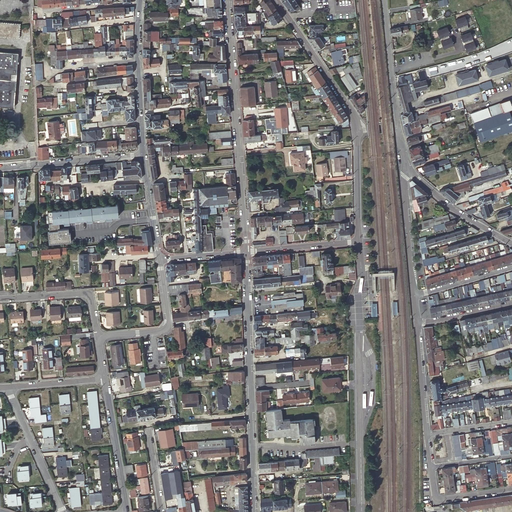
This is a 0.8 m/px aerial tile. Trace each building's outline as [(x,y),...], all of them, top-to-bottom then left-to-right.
[(260,2),(266,12),(274,12),(276,10),(273,6),(271,3),(269,0),(268,0),(265,3),(263,0),(260,2)] [(300,8),(295,0),(292,0),(288,2),(284,3),(288,9),(289,11),(294,8),(296,10),(300,8)] [(422,19),(420,8),(420,7),(422,6),(421,4),(420,5),(420,4),(409,6),(412,21),(422,19)] [(222,16),(221,7),(207,7),(205,7),(203,7),(203,12),(207,12),(207,16),(214,16),(222,16)] [(178,15),(178,8),(176,8),(167,8),(167,11),(150,11),(150,19),(167,19),(167,16),(170,15),(173,15),(178,15)] [(277,15),(279,14),(276,10),(274,12),(265,18),(266,20),(268,18),(270,20),(273,18),(277,15)] [(268,21),(269,24),(272,24),(282,18),(279,14),(277,15),(273,18),(270,20),(268,21)] [(87,22),(86,16),(86,15),(79,16),(78,16),(79,23),(82,23),(87,22)] [(78,16),(73,16),(69,17),(65,17),(66,25),(68,25),(71,24),(79,23),(78,16)] [(458,28),(468,25),(465,16),(455,20),(458,28)] [(254,23),(254,20),(246,20),(245,17),(234,18),(235,26),(243,26),(246,25),(254,25),(255,25),(254,23)] [(61,26),(61,18),(52,18),(53,26),(53,31),(56,31),(55,26),(60,26),(60,27),(61,27),(61,26)] [(223,28),(222,20),(204,20),(205,29),(212,28),(223,28)] [(0,21),(0,36),(20,38),(20,23),(0,21)] [(423,24),(422,22),(401,27),(390,29),(391,34),(391,35),(401,33),(421,29),(420,25),(423,24)] [(323,30),(323,24),(308,25),(309,36),(315,35),(315,31),(323,31),(323,30)] [(259,25),(255,25),(254,25),(254,33),(254,34),(254,35),(257,35),(258,38),(259,38),(259,33),(263,33),(262,30),(262,26),(260,25),(259,25)] [(105,45),(109,44),(109,41),(108,41),(108,42),(105,43),(105,40),(106,40),(105,26),(101,26),(101,32),(101,33),(101,38),(102,45),(105,45)] [(437,30),(439,39),(450,37),(448,27),(437,30)] [(223,36),(223,28),(212,28),(213,31),(209,32),(209,36),(210,36),(215,36),(223,36)] [(160,30),(150,30),(143,30),(143,39),(150,39),(158,40),(158,36),(161,36),(161,30),(160,30)] [(461,35),(467,53),(477,49),(470,32),(461,35)] [(102,45),(101,38),(101,33),(94,33),(94,39),(95,46),(102,45)] [(126,46),(133,46),(133,38),(129,38),(128,38),(128,36),(127,35),(123,35),(123,39),(126,38),(126,46)] [(326,40),(324,36),(307,38),(311,44),(316,50),(324,45),(322,41),(326,40)] [(216,44),(216,37),(209,37),(209,41),(207,41),(206,41),(206,45),(207,45),(209,45),(214,45),(216,45),(216,44)] [(444,50),(454,46),(451,38),(441,42),(444,50)] [(284,41),(276,41),(276,47),(279,56),(283,56),(283,47),(292,47),(301,47),(297,40),(291,40),(284,41)] [(93,48),(92,48),(84,49),(83,44),(71,45),(72,50),(77,49),(82,49),(82,56),(85,56),(93,55),(93,48)] [(115,54),(114,44),(109,44),(105,45),(105,54),(109,54),(115,54)] [(225,61),(224,44),(216,44),(216,45),(214,45),(213,55),(208,55),(208,60),(225,61)] [(105,54),(105,45),(102,45),(95,46),(95,48),(93,48),(93,55),(99,55),(105,54)] [(193,54),(199,54),(199,53),(200,46),(192,46),(192,51),(189,51),(189,53),(192,54),(193,54)] [(67,58),(67,50),(57,51),(56,47),(55,47),(55,49),(51,49),(51,63),(55,63),(55,64),(57,64),(57,63),(56,63),(55,59),(57,59),(61,58),(67,58)] [(341,50),(340,47),(330,48),(329,49),(329,53),(331,52),(334,65),(344,62),(342,55),(347,53),(346,49),(341,50)] [(72,57),(78,57),(77,49),(72,50),(71,50),(67,50),(67,58),(72,57)] [(0,106),(14,107),(18,52),(0,50),(0,106)] [(265,51),(259,51),(259,53),(263,53),(263,56),(264,57),(264,61),(268,60),(272,60),(272,57),(277,57),(276,54),(275,50),(265,51)] [(258,53),(252,54),(252,62),(257,62),(264,62),(264,61),(264,57),(260,58),(261,61),(258,61),(258,53)] [(246,54),(243,54),(237,54),(237,63),(245,63),(252,62),(252,54),(246,54)] [(360,59),(360,55),(348,58),(349,64),(351,63),(360,61),(360,59)] [(143,67),(144,67),(149,67),(150,66),(149,59),(151,59),(151,56),(149,57),(149,56),(142,56),(142,58),(142,62),(143,67)] [(485,65),(489,77),(509,70),(505,58),(485,65)] [(279,66),(278,61),(278,60),(272,60),(268,60),(268,61),(270,61),(273,73),(274,72),(281,71),(280,68),(279,66)] [(361,67),(360,61),(351,63),(355,79),(361,77),(359,67),(361,67)] [(227,81),(225,63),(214,63),(213,64),(199,64),(190,64),(190,72),(205,72),(217,72),(218,82),(227,81)] [(42,64),(34,64),(34,65),(35,69),(35,76),(35,80),(43,79),(42,64)] [(117,73),(117,66),(116,66),(116,65),(115,64),(113,65),(113,66),(105,67),(101,67),(102,76),(106,75),(117,73)] [(133,72),(132,64),(123,65),(117,66),(117,73),(125,73),(132,72),(133,72)] [(181,73),(180,64),(167,65),(168,71),(168,73),(181,73)] [(352,70),(348,64),(337,67),(329,69),(332,74),(343,71),(346,74),(347,73),(352,70)] [(442,70),(441,64),(429,68),(431,73),(442,70)] [(293,65),(285,65),(285,69),(285,82),(294,81),(294,69),(293,69),(293,65)] [(314,85),(323,79),(315,67),(309,71),(306,73),(308,76),(313,82),(314,85)] [(75,71),(68,72),(69,80),(73,80),(80,79),(88,78),(88,74),(86,74),(85,74),(84,70),(75,71)] [(455,75),(458,85),(463,84),(462,83),(473,80),(473,81),(478,80),(475,70),(469,71),(462,73),(455,75)] [(68,72),(61,73),(62,81),(69,80),(68,72)] [(190,72),(190,80),(198,79),(198,81),(205,80),(205,72),(190,72)] [(356,86),(347,73),(346,74),(341,78),(350,91),(356,86)] [(133,90),(132,76),(122,77),(120,77),(121,85),(127,85),(127,90),(133,90)] [(399,86),(407,84),(406,79),(404,79),(403,76),(398,77),(399,81),(398,81),(399,86)] [(116,86),(116,78),(109,79),(107,79),(105,79),(98,80),(94,80),(92,81),(93,86),(93,87),(97,87),(97,88),(103,87),(112,87),(116,86)] [(325,82),(323,79),(314,85),(316,88),(325,82)] [(426,79),(418,81),(414,82),(413,83),(415,91),(428,88),(426,81),(426,79)] [(187,87),(187,81),(169,82),(170,91),(176,91),(176,87),(187,87)] [(276,96),(275,81),(264,82),(265,97),(276,96)] [(75,83),(75,91),(78,91),(82,90),(85,90),(84,87),(84,82),(78,83),(75,83)] [(316,88),(320,93),(322,97),(331,91),(325,82),(316,88)] [(75,91),(75,83),(69,84),(66,84),(66,89),(67,92),(75,91)] [(413,83),(407,84),(399,86),(396,87),(399,99),(401,107),(403,113),(409,111),(407,102),(417,99),(415,91),(413,83)] [(456,92),(457,98),(480,92),(479,85),(455,91),(456,92)] [(240,97),(241,106),(254,105),(253,86),(239,87),(240,97)] [(144,108),(150,108),(150,99),(156,99),(161,99),(161,95),(159,95),(159,93),(150,94),(150,90),(143,90),(144,95),(144,101),(144,106),(144,108)] [(331,91),(322,97),(325,101),(334,96),(331,91)] [(444,102),(457,98),(456,92),(442,95),(443,96),(444,102)] [(134,102),(133,94),(128,94),(128,100),(124,100),(125,107),(134,106),(134,102)] [(228,94),(218,95),(219,105),(221,105),(229,105),(229,101),(228,94)] [(93,103),(93,95),(85,96),(85,104),(91,104),(91,103),(93,103)] [(357,100),(353,95),(348,98),(353,105),(355,108),(360,104),(357,100)] [(363,102),(365,101),(364,95),(359,98),(357,100),(360,104),(355,108),(358,113),(364,109),(362,106),(365,104),(363,102)] [(337,101),(334,96),(325,101),(328,106),(331,104),(332,105),(337,101)] [(444,102),(443,96),(423,102),(425,107),(444,102)] [(36,99),(37,105),(37,107),(56,106),(56,97),(36,99)] [(106,99),(106,103),(107,108),(108,111),(110,110),(117,110),(123,109),(124,109),(125,109),(125,107),(124,100),(119,101),(119,98),(110,99),(106,99)] [(176,101),(176,98),(170,98),(161,99),(156,99),(156,107),(158,107),(163,106),(168,106),(176,101)] [(293,110),(298,110),(297,100),(290,101),(291,110),(293,109),(293,110)] [(339,104),(337,101),(332,105),(331,104),(328,106),(329,107),(330,109),(339,104)] [(91,111),(93,110),(93,105),(95,105),(95,103),(93,103),(91,104),(85,104),(85,112),(91,111)] [(511,130),(511,115),(510,110),(504,112),(501,103),(488,107),(492,116),(474,122),(481,141),(506,133),(507,135),(509,134),(508,132),(511,130)] [(342,108),(339,104),(330,109),(333,113),(333,114),(338,110),(342,108)] [(230,113),(229,105),(221,105),(219,105),(214,106),(210,106),(209,106),(205,106),(206,113),(222,112),(222,114),(230,113)] [(135,117),(134,106),(125,107),(125,109),(124,109),(126,120),(132,120),(132,121),(135,121),(135,117)] [(411,111),(409,111),(403,113),(401,114),(402,120),(402,124),(411,121),(419,119),(430,116),(438,114),(444,112),(448,111),(450,111),(449,106),(427,111),(427,113),(417,115),(416,112),(412,114),(411,111)] [(285,107),(273,108),(274,127),(287,126),(285,107)] [(338,110),(333,114),(334,114),(335,117),(336,118),(344,112),(342,108),(338,110)] [(179,118),(179,110),(168,111),(168,114),(168,118),(179,118)] [(343,126),(348,123),(347,117),(344,112),(336,118),(335,117),(333,118),(336,124),(338,122),(339,122),(340,121),(343,126)] [(411,121),(402,124),(403,129),(405,134),(405,135),(419,131),(421,130),(420,125),(439,120),(438,114),(430,116),(419,119),(411,121)] [(207,125),(215,124),(215,118),(212,118),(212,115),(206,115),(206,116),(207,125)] [(145,122),(146,128),(153,127),(162,127),(168,126),(172,126),(172,122),(171,120),(168,121),(168,118),(166,119),(160,119),(145,120),(145,122)] [(59,120),(49,121),(50,131),(49,132),(50,139),(61,137),(60,133),(59,125),(59,120)] [(243,128),(253,127),(252,120),(245,120),(242,120),(243,128)] [(442,128),(441,124),(441,123),(430,126),(432,131),(442,128)] [(136,136),(135,126),(125,127),(126,139),(129,139),(136,138),(136,136)] [(253,127),(243,128),(243,136),(253,135),(253,127)] [(208,132),(209,137),(209,139),(216,138),(218,138),(231,137),(231,130),(208,132)] [(327,138),(318,139),(319,144),(332,143),(332,142),(338,141),(337,130),(331,131),(331,135),(331,136),(329,136),(329,138),(327,138)] [(308,131),(307,131),(298,132),(297,132),(291,132),(285,133),(282,133),(282,136),(286,135),(286,141),(308,139),(308,131)] [(94,142),(95,142),(95,140),(97,139),(96,133),(81,134),(81,138),(82,143),(87,142),(94,142)] [(283,147),(282,136),(282,133),(274,134),(274,136),(277,136),(277,142),(275,142),(276,148),(283,147)] [(414,137),(406,139),(407,145),(427,139),(425,133),(414,137)] [(136,140),(136,138),(129,139),(126,139),(120,139),(121,148),(125,147),(127,147),(126,141),(131,141),(136,140)] [(108,150),(107,140),(101,141),(96,141),(95,142),(94,142),(95,151),(102,150),(108,150)] [(114,149),(117,149),(116,140),(109,140),(107,140),(108,150),(114,149)] [(188,153),(187,141),(174,142),(169,143),(170,154),(176,154),(188,153)] [(187,141),(188,153),(194,153),(208,152),(208,151),(207,147),(207,143),(194,144),(193,141),(187,141)] [(437,143),(439,151),(442,150),(442,149),(448,148),(445,141),(437,143)] [(95,151),(94,142),(87,142),(82,143),(78,143),(78,146),(81,146),(81,153),(85,153),(84,146),(88,146),(89,151),(94,151),(95,151)] [(148,147),(148,154),(153,153),(153,155),(154,155),(154,149),(159,148),(160,155),(163,155),(162,143),(147,144),(148,147)] [(437,152),(439,151),(437,143),(427,146),(428,149),(425,150),(426,155),(437,152)] [(420,145),(408,149),(411,157),(411,160),(423,156),(420,145)] [(38,156),(38,159),(44,159),(47,159),(47,152),(46,146),(43,146),(38,147),(38,151),(38,156)] [(347,156),(346,151),(338,151),(329,152),(329,153),(330,158),(333,158),(334,172),(345,171),(344,157),(347,156)] [(305,170),(303,152),(289,153),(290,162),(293,162),(294,170),(305,170)] [(423,156),(411,160),(414,165),(427,161),(426,160),(428,159),(438,156),(437,152),(426,155),(423,156)] [(170,173),(181,172),(181,166),(173,167),(173,164),(175,164),(175,158),(172,158),(172,159),(170,159),(170,164),(170,173)] [(140,167),(139,162),(138,160),(130,161),(131,164),(126,164),(126,161),(121,162),(122,169),(129,168),(140,167)] [(435,163),(422,167),(425,175),(436,172),(434,166),(442,164),(441,163),(441,161),(435,163)] [(100,171),(100,173),(100,180),(103,179),(108,179),(113,178),(113,177),(112,169),(109,170),(109,167),(104,168),(103,163),(99,164),(100,171)] [(327,175),(326,163),(316,164),(317,176),(323,175),(327,175)] [(463,163),(456,166),(461,180),(472,177),(468,165),(466,166),(465,164),(463,165),(463,163)] [(67,178),(67,167),(65,167),(61,167),(61,179),(63,178),(63,182),(69,182),(69,178),(67,178)] [(131,178),(142,177),(140,167),(129,168),(122,169),(123,176),(124,179),(131,178)] [(442,193),(452,202),(456,198),(457,200),(461,196),(462,197),(464,195),(463,191),(471,188),(470,186),(506,175),(505,170),(498,172),(494,173),(481,177),(439,190),(442,193)] [(235,175),(234,173),(225,173),(226,185),(229,185),(235,184),(235,175)] [(317,176),(313,177),(314,184),(320,183),(324,183),(323,175),(317,176)] [(14,187),(14,178),(14,176),(4,176),(4,187),(7,187),(14,187)] [(411,192),(412,198),(425,195),(427,194),(426,193),(418,186),(412,180),(409,181),(411,192)] [(154,193),(155,199),(165,198),(163,181),(153,183),(153,184),(153,186),(154,189),(154,190),(154,193)] [(172,181),(169,182),(170,190),(177,189),(180,189),(180,181),(172,181)] [(135,192),(135,191),(135,184),(128,184),(119,184),(113,185),(113,190),(113,193),(113,194),(114,196),(117,196),(117,192),(124,192),(135,192)] [(236,192),(235,185),(225,186),(219,186),(210,187),(202,188),(198,188),(199,198),(199,199),(199,205),(206,204),(217,203),(228,202),(237,201),(236,192)] [(75,201),(78,200),(78,197),(77,187),(69,187),(69,186),(62,186),(60,186),(61,188),(62,188),(62,194),(70,194),(70,198),(71,198),(71,201),(72,201),(75,201)] [(261,190),(262,198),(262,203),(269,202),(269,200),(269,197),(278,197),(277,188),(272,188),(267,189),(261,190)] [(504,190),(489,195),(490,198),(491,201),(494,200),(495,200),(498,199),(500,198),(499,195),(505,193),(511,191),(510,188),(504,190)] [(258,199),(262,198),(261,190),(248,191),(249,205),(255,205),(255,204),(259,203),(258,199)] [(316,198),(315,192),(310,193),(309,190),(305,191),(306,199),(316,198)] [(483,191),(467,195),(469,201),(477,198),(484,196),(483,193),(483,191)] [(425,195),(412,198),(413,204),(417,203),(417,204),(427,202),(425,195)] [(484,196),(477,198),(479,205),(486,203),(491,201),(490,198),(489,195),(486,196),(484,196)] [(274,208),(274,211),(289,210),(289,207),(288,201),(287,201),(286,199),(284,199),(284,198),(284,197),(278,198),(279,207),(274,208)] [(467,201),(455,205),(463,210),(469,207),(467,201)] [(117,202),(47,210),(50,243),(71,241),(70,232),(69,232),(68,227),(59,228),(59,221),(119,215),(117,202)] [(486,203),(479,205),(483,217),(490,215),(489,213),(491,213),(490,209),(488,209),(486,203)] [(163,216),(179,214),(178,208),(171,208),(166,209),(157,210),(157,212),(158,218),(163,217),(163,216)] [(199,209),(200,215),(200,217),(204,217),(211,217),(211,212),(207,212),(207,208),(199,209)] [(511,209),(496,214),(498,218),(507,216),(511,214),(511,209)] [(302,213),(290,214),(291,223),(308,222),(308,213),(302,213)] [(458,218),(450,213),(434,218),(436,224),(440,223),(454,219),(458,218)] [(291,223),(290,214),(280,215),(281,224),(291,223)] [(281,224),(280,215),(271,215),(271,224),(281,224)] [(264,225),(264,216),(256,217),(257,226),(264,225)] [(436,224),(434,218),(424,221),(426,227),(433,225),(434,225),(436,224)] [(454,219),(440,223),(442,228),(442,229),(446,227),(447,231),(453,229),(452,226),(456,224),(454,219)] [(349,237),(347,221),(334,223),(328,223),(323,224),(317,224),(317,227),(326,226),(326,229),(336,228),(336,230),(333,231),(333,233),(334,233),(334,235),(336,235),(336,239),(349,238),(349,237)] [(33,225),(22,225),(23,239),(34,238),(33,225)] [(201,231),(201,239),(202,251),(212,250),(211,237),(211,233),(206,234),(205,230),(205,225),(203,225),(200,225),(201,231)] [(286,233),(286,235),(293,234),(292,232),(308,231),(308,225),(294,226),(285,227),(285,230),(286,233)] [(472,226),(454,231),(455,237),(458,236),(460,235),(465,234),(469,233),(468,230),(470,229),(476,232),(478,230),(475,228),(472,226)] [(511,226),(499,231),(505,234),(511,232),(511,226)] [(150,233),(150,230),(141,231),(142,239),(137,239),(137,238),(132,239),(132,237),(124,238),(121,238),(118,239),(116,239),(116,244),(117,244),(118,244),(119,244),(124,244),(130,244),(138,244),(140,244),(142,244),(144,244),(147,243),(151,243),(151,240),(150,233)] [(201,239),(201,231),(196,231),(196,235),(191,236),(192,239),(195,239),(201,239)] [(454,231),(444,235),(445,240),(450,239),(450,241),(456,239),(455,237),(454,231)] [(179,245),(178,234),(174,234),(174,236),(169,236),(165,237),(166,240),(165,240),(166,247),(179,245)] [(444,235),(435,237),(436,243),(440,242),(441,244),(446,242),(445,240),(444,235)] [(486,235),(477,238),(478,243),(486,241),(487,243),(493,241),(492,238),(487,240),(486,235)] [(435,237),(424,241),(426,246),(430,244),(431,247),(437,245),(436,243),(435,237)] [(273,245),(272,240),(272,238),(265,238),(265,241),(251,243),(251,245),(253,246),(273,245)] [(477,238),(466,241),(467,246),(472,245),(478,243),(477,238)] [(202,251),(201,239),(195,239),(195,241),(195,247),(192,247),(192,252),(202,251)] [(419,242),(421,254),(428,252),(429,252),(428,250),(427,251),(426,246),(424,241),(419,242)] [(451,245),(447,246),(443,247),(444,252),(448,251),(448,252),(457,249),(459,249),(457,243),(452,245),(451,245)] [(138,253),(147,253),(147,244),(140,245),(138,245),(138,253)] [(138,253),(138,245),(133,245),(132,245),(130,245),(127,245),(125,246),(126,253),(131,253),(131,254),(138,253)] [(508,263),(511,261),(511,257),(510,250),(507,250),(507,247),(505,246),(503,247),(505,253),(508,263)] [(67,253),(67,247),(59,248),(53,248),(46,249),(40,249),(41,258),(60,256),(60,253),(67,253)] [(88,253),(83,253),(79,253),(79,272),(88,272),(88,271),(88,264),(88,260),(88,253)] [(293,260),(292,253),(289,253),(282,254),(284,276),(291,275),(290,269),(290,261),(293,260)] [(323,274),(333,273),(332,267),(332,262),(330,262),(329,253),(321,254),(321,258),(320,258),(320,260),(319,260),(319,263),(320,263),(320,264),(322,263),(323,274)] [(503,265),(508,263),(505,253),(503,253),(500,254),(501,256),(503,265)] [(493,268),(498,266),(495,255),(494,254),(492,255),(493,255),(490,256),(490,258),(493,268)] [(498,266),(503,265),(501,256),(497,257),(496,254),(495,255),(498,266)] [(252,258),(252,276),(262,275),(262,274),(262,272),(262,270),(262,264),(261,256),(254,256),(252,258)] [(299,268),(299,269),(299,274),(300,274),(313,273),(312,268),(312,266),(304,267),(303,256),(297,256),(299,267),(299,268)] [(483,258),(479,259),(483,271),(488,269),(485,261),(484,257),(483,257),(483,258)] [(220,259),(219,259),(220,270),(220,276),(221,282),(240,281),(240,272),(240,260),(237,258),(229,258),(220,259)] [(219,259),(207,260),(209,271),(220,270),(219,259)] [(478,272),(483,271),(479,259),(476,260),(474,260),(475,264),(478,272)] [(478,272),(475,264),(474,260),(469,262),(470,265),(473,274),(478,272)] [(185,263),(186,272),(195,271),(198,271),(197,261),(185,263)] [(465,267),(465,264),(464,262),(459,263),(459,264),(460,268),(462,277),(468,275),(465,267)] [(186,272),(185,263),(182,263),(178,263),(179,273),(186,272)] [(166,273),(167,281),(173,280),(173,274),(174,274),(173,264),(166,264),(165,266),(166,273)] [(457,278),(462,277),(460,268),(459,264),(454,265),(454,266),(454,268),(455,269),(455,270),(457,278)] [(353,265),(332,267),(333,273),(333,276),(338,276),(338,273),(349,272),(354,272),(353,265)] [(51,290),(60,290),(60,281),(46,282),(46,267),(41,267),(41,277),(42,291),(51,290)] [(132,277),(132,267),(119,267),(119,278),(132,277)] [(13,268),(3,269),(5,282),(15,281),(13,268)] [(32,268),(22,269),(24,282),(34,281),(32,268)] [(447,281),(452,280),(450,271),(449,268),(446,269),(444,270),(445,273),(447,281)] [(437,284),(435,276),(433,272),(433,269),(428,271),(429,274),(432,286),(437,284)] [(313,273),(300,274),(301,283),(313,281),(313,280),(313,273)] [(252,280),(253,287),(276,285),(301,283),(300,274),(299,274),(291,275),(284,276),(278,276),(252,278),(252,280)] [(501,274),(498,275),(500,285),(504,300),(509,299),(506,288),(504,288),(502,282),(505,281),(503,274),(501,274)] [(488,303),(493,302),(491,293),(489,294),(487,288),(490,287),(489,284),(488,278),(483,280),(485,288),(485,291),(488,303)] [(188,292),(188,296),(190,295),(190,292),(201,291),(201,284),(201,283),(199,283),(187,284),(188,292)] [(473,289),(471,283),(468,284),(470,295),(473,307),(478,306),(475,293),(475,292),(473,292),(472,289),(473,289)] [(187,284),(167,286),(168,291),(169,294),(178,293),(188,292),(187,284)] [(340,284),(326,285),(327,298),(331,297),(331,294),(340,293),(340,284)] [(473,307),(470,295),(467,296),(466,291),(468,291),(466,285),(463,286),(465,294),(465,297),(467,308),(473,307)] [(500,285),(495,286),(496,289),(499,301),(504,300),(500,285)] [(151,301),(150,286),(139,287),(140,302),(151,301)] [(460,287),(458,287),(460,297),(462,309),(467,308),(465,297),(465,294),(462,295),(460,287)] [(457,310),(462,309),(460,297),(457,298),(456,295),(458,294),(456,288),(452,289),(454,295),(454,298),(457,310)] [(454,311),(457,310),(454,298),(452,298),(451,296),(450,290),(447,290),(448,294),(449,298),(449,299),(449,300),(452,311),(454,311)] [(118,303),(117,291),(105,292),(105,294),(106,304),(118,303)] [(478,306),(488,303),(485,291),(475,293),(478,306)] [(190,311),(190,308),(189,305),(185,306),(185,301),(185,297),(187,297),(188,297),(188,296),(188,292),(178,293),(180,312),(184,312),(190,311)] [(276,313),(278,313),(278,309),(281,309),(281,308),(303,305),(302,293),(276,295),(273,296),(263,297),(263,296),(262,296),(259,297),(259,292),(253,292),(253,301),(254,301),(254,314),(263,309),(267,309),(268,314),(276,314),(276,313)] [(429,304),(431,316),(436,315),(434,303),(432,297),(432,295),(428,296),(429,304)] [(449,298),(444,299),(447,313),(452,311),(449,300),(449,299),(449,298)] [(444,299),(439,301),(439,305),(441,314),(447,313),(444,299)] [(296,311),(296,312),(314,310),(313,304),(303,305),(281,308),(281,309),(278,309),(278,313),(285,312),(295,311),(296,311)] [(210,309),(207,309),(208,316),(208,318),(208,320),(209,324),(209,325),(213,324),(213,319),(213,318),(212,316),(219,315),(220,317),(223,316),(223,315),(229,314),(241,312),(241,305),(231,306),(223,307),(210,309)] [(79,306),(67,307),(68,317),(81,316),(79,306)] [(59,307),(48,308),(50,321),(60,319),(59,307)] [(153,321),(152,309),(143,310),(144,322),(153,321)] [(208,316),(207,309),(203,309),(190,311),(184,312),(180,312),(173,313),(171,312),(172,321),(177,321),(185,320),(188,319),(189,319),(200,318),(208,316)] [(40,310),(33,311),(34,312),(29,312),(30,320),(41,319),(40,310)] [(315,317),(314,310),(296,312),(297,316),(297,319),(314,318),(314,317),(315,317)] [(120,323),(119,311),(106,312),(107,324),(120,323)] [(501,311),(495,312),(499,327),(504,326),(503,323),(501,311)] [(22,312),(10,313),(11,323),(23,322),(22,312)] [(278,313),(276,313),(276,314),(277,318),(277,321),(286,320),(286,318),(285,312),(278,313)] [(495,312),(490,313),(493,327),(494,329),(499,328),(499,327),(495,312)] [(490,313),(485,314),(487,323),(488,328),(493,327),(490,313)] [(253,328),(254,328),(258,327),(257,322),(277,321),(277,318),(276,314),(268,314),(254,316),(253,316),(253,328)] [(485,314),(480,315),(482,327),(482,328),(483,329),(488,328),(487,323),(485,314)] [(475,317),(469,318),(472,330),(472,331),(477,330),(475,317)] [(469,318),(464,319),(466,328),(467,332),(472,330),(469,318)] [(464,319),(459,320),(462,333),(462,335),(468,334),(467,332),(466,328),(464,319)] [(306,322),(307,324),(307,329),(312,328),(316,328),(316,327),(316,326),(315,322),(313,322),(312,321),(307,321),(306,322)] [(290,323),(291,331),(297,330),(307,329),(307,324),(301,325),(301,322),(290,323)] [(174,335),(175,350),(182,349),(185,349),(183,330),(180,330),(180,326),(173,327),(174,335)] [(423,327),(427,362),(438,360),(438,353),(436,342),(434,342),(433,339),(435,339),(436,338),(435,334),(433,334),(432,326),(423,327)] [(325,333),(316,334),(317,340),(320,339),(320,342),(329,341),(329,338),(335,338),(334,336),(338,336),(337,333),(339,333),(338,332),(334,332),(332,332),(325,333)] [(304,335),(304,338),(305,344),(314,344),(314,340),(317,340),(316,334),(313,334),(308,335),(304,335)] [(80,342),(81,356),(90,355),(93,355),(92,350),(89,350),(89,344),(88,341),(87,339),(81,340),(80,342)] [(137,348),(136,342),(128,343),(129,350),(128,350),(130,364),(140,362),(139,355),(138,348),(137,348)] [(109,345),(111,357),(112,365),(123,363),(119,343),(109,345)] [(242,343),(236,343),(222,345),(222,352),(228,351),(233,350),(242,349),(242,343)] [(210,357),(209,346),(206,347),(205,347),(203,347),(200,347),(199,347),(200,359),(205,358),(206,367),(211,367),(210,357)] [(254,347),(254,355),(264,354),(264,346),(255,347),(254,347)] [(51,347),(42,348),(43,358),(52,357),(51,347)] [(305,347),(299,347),(296,348),(295,348),(295,352),(300,351),(300,356),(306,355),(305,347)] [(32,359),(31,349),(22,349),(23,359),(32,359)] [(166,351),(167,360),(170,360),(170,357),(183,355),(182,349),(175,350),(166,351)] [(507,351),(494,354),(497,364),(501,363),(501,364),(506,362),(510,360),(507,351)] [(342,356),(329,357),(330,367),(339,366),(339,365),(343,365),(342,356)] [(43,358),(44,368),(53,367),(52,357),(43,358)] [(255,372),(255,373),(319,367),(318,358),(288,361),(286,362),(254,364),(255,372)] [(32,368),(32,359),(23,359),(24,369),(32,368)] [(479,368),(477,359),(467,362),(470,370),(479,368)] [(427,362),(428,362),(429,375),(439,374),(438,366),(439,366),(440,370),(444,369),(443,367),(443,362),(442,360),(438,360),(427,362)] [(80,367),(81,374),(86,374),(86,373),(93,372),(94,371),(94,365),(80,367)] [(80,367),(66,368),(67,374),(75,374),(75,375),(81,374),(80,367)] [(243,383),(243,370),(227,372),(228,379),(226,379),(226,385),(243,383)] [(118,378),(119,377),(121,387),(119,387),(120,392),(131,391),(130,386),(129,386),(127,371),(117,373),(118,378)] [(509,379),(507,372),(481,377),(483,383),(509,379)] [(160,373),(145,376),(147,386),(162,383),(160,373)] [(430,381),(433,400),(438,399),(441,399),(441,398),(447,397),(448,396),(448,394),(447,394),(446,388),(447,388),(446,387),(447,386),(446,378),(448,378),(447,375),(442,376),(441,377),(441,379),(439,380),(438,380),(430,381)] [(170,378),(171,381),(172,389),(179,389),(177,377),(175,377),(173,377),(170,378)] [(339,377),(321,379),(323,391),(340,389),(339,377)] [(165,391),(168,390),(172,389),(171,381),(163,383),(165,391)] [(447,394),(448,394),(469,387),(467,382),(447,388),(446,388),(447,394)] [(228,388),(216,389),(218,409),(226,408),(225,397),(228,396),(228,388)] [(509,389),(503,389),(505,403),(511,402),(511,393),(509,394),(509,389)] [(98,402),(97,390),(87,391),(88,394),(89,394),(90,403),(98,402)] [(255,390),(256,402),(264,401),(264,390),(263,390),(255,390)] [(471,394),(473,409),(483,407),(481,392),(480,392),(481,397),(478,398),(478,396),(475,397),(476,398),(473,398),(472,394),(471,394)] [(181,394),(182,405),(191,405),(191,406),(198,406),(197,393),(181,394)] [(59,395),(60,404),(70,403),(69,394),(59,395)] [(471,394),(465,396),(467,409),(473,408),(473,409),(471,394)] [(29,398),(30,407),(40,406),(39,397),(29,398)] [(441,416),(438,399),(433,400),(434,414),(437,414),(438,419),(437,419),(438,424),(431,425),(431,430),(442,428),(441,416)] [(256,402),(257,410),(265,410),(265,406),(266,406),(266,401),(264,401),(256,402)] [(91,415),(99,415),(98,402),(90,403),(89,403),(89,407),(90,407),(91,415)] [(60,404),(61,414),(71,413),(70,403),(60,404)] [(127,416),(122,416),(123,422),(164,415),(162,407),(157,408),(156,406),(140,409),(139,405),(133,406),(134,409),(131,409),(131,408),(126,408),(127,410),(126,410),(127,416)] [(30,407),(31,417),(35,416),(36,422),(47,421),(46,415),(41,416),(40,406),(30,407)] [(265,410),(267,436),(290,433),(290,435),(298,435),(298,442),(314,441),(311,418),(289,420),(288,418),(281,419),(280,408),(277,408),(273,409),(269,409),(265,410)] [(91,419),(92,427),(100,427),(99,415),(91,415),(90,415),(90,420),(91,419)] [(244,419),(178,424),(179,431),(245,426),(244,419)] [(54,436),(53,426),(43,427),(44,437),(54,436)] [(100,427),(92,427),(91,428),(91,432),(92,432),(93,439),(92,439),(92,440),(102,439),(100,427)] [(172,429),(159,431),(161,444),(174,442),(172,429)] [(136,432),(126,434),(127,438),(123,438),(124,443),(127,442),(129,453),(135,452),(135,449),(139,448),(136,432)] [(475,437),(474,432),(469,433),(470,438),(467,439),(468,446),(471,446),(476,445),(475,437)] [(458,435),(452,436),(455,460),(462,459),(461,455),(461,453),(460,448),(460,447),(458,435)] [(54,445),(54,436),(44,437),(45,446),(54,445)] [(221,447),(234,446),(239,446),(239,442),(237,442),(237,445),(233,445),(233,442),(232,442),(232,439),(181,442),(183,448),(183,450),(221,447)] [(505,452),(504,449),(509,448),(508,441),(502,441),(502,443),(498,443),(499,453),(505,452)] [(476,445),(477,453),(483,452),(483,454),(489,453),(488,446),(482,447),(482,444),(476,445)] [(466,447),(468,454),(477,453),(476,445),(471,446),(468,446),(466,447)] [(234,446),(221,447),(221,456),(235,455),(234,446)] [(221,447),(183,450),(185,458),(189,457),(199,456),(199,457),(221,456),(221,447)] [(185,458),(183,450),(183,448),(175,450),(177,460),(185,458)] [(315,457),(319,457),(326,456),(332,455),(333,455),(337,455),(339,455),(338,448),(304,451),(304,453),(300,454),(301,458),(305,458),(312,457),(315,457)] [(109,466),(108,454),(99,455),(99,460),(100,460),(101,467),(109,466)] [(71,455),(56,457),(58,467),(67,466),(72,465),(71,455)] [(185,458),(177,460),(179,471),(179,473),(187,471),(185,461),(185,458)] [(297,468),(302,467),(302,466),(306,465),(305,458),(301,458),(299,459),(293,459),(294,468),(297,468)] [(278,469),(277,461),(269,462),(270,470),(278,469)] [(285,469),(284,461),(277,461),(278,469),(285,469)] [(258,463),(258,471),(270,470),(269,462),(258,463)] [(480,468),(481,475),(486,475),(492,474),(495,473),(493,462),(490,462),(490,463),(485,464),(486,467),(482,467),(481,463),(479,463),(479,464),(480,468)] [(500,465),(501,470),(501,473),(502,472),(511,471),(510,463),(502,465),(500,465)] [(30,473),(29,464),(18,465),(18,469),(18,478),(30,478),(30,473)] [(131,464),(124,465),(125,473),(133,471),(131,464)] [(135,465),(137,477),(142,476),(142,475),(146,475),(145,464),(135,465)] [(67,466),(58,467),(58,476),(68,475),(67,466)] [(101,471),(102,480),(110,479),(109,466),(101,467),(100,467),(100,471),(101,471)] [(454,467),(441,469),(442,475),(446,474),(452,474),(452,471),(455,471),(454,467)] [(470,474),(464,475),(464,478),(469,477),(471,477),(481,475),(480,468),(475,468),(470,469),(470,474)] [(168,472),(160,473),(163,493),(164,500),(167,500),(167,498),(176,497),(182,496),(178,471),(168,473),(168,472)] [(511,473),(511,471),(502,472),(502,477),(507,476),(507,479),(506,480),(506,483),(508,484),(508,485),(510,485),(510,483),(511,483),(511,473)] [(454,485),(453,482),(455,482),(455,477),(454,473),(452,474),(446,474),(442,475),(444,487),(454,485)] [(222,475),(211,477),(212,485),(213,485),(223,484),(222,475)] [(476,480),(477,487),(482,486),(481,475),(471,477),(472,481),(476,480)] [(127,485),(128,490),(134,489),(136,488),(136,489),(140,488),(141,493),(149,492),(146,477),(139,478),(139,479),(136,479),(136,484),(140,484),(140,485),(136,486),(136,485),(132,486),(131,484),(127,485)] [(211,478),(204,479),(209,511),(216,510),(211,478)] [(102,483),(103,492),(111,491),(110,479),(102,480),(101,480),(101,484),(102,483)] [(274,480),(273,480),(274,493),(283,492),(282,479),(274,480)] [(322,492),(337,491),(336,480),(321,481),(322,492)] [(306,493),(322,492),(321,481),(306,482),(306,493)] [(455,492),(454,485),(444,487),(445,493),(455,492)] [(70,487),(71,497),(80,496),(79,486),(70,487)] [(194,511),(191,490),(183,491),(184,495),(185,505),(186,511),(194,511)] [(111,491),(103,492),(102,492),(89,493),(90,495),(90,504),(96,503),(95,500),(104,500),(104,503),(103,503),(103,504),(112,503),(111,491)] [(12,504),(21,504),(20,493),(16,493),(16,492),(7,493),(8,505),(12,504)] [(42,501),(41,492),(30,493),(30,498),(31,507),(42,505),(42,501)] [(511,494),(452,503),(448,504),(448,508),(452,507),(452,508),(463,506),(469,510),(511,503),(511,494)] [(147,495),(137,496),(139,510),(148,509),(147,495)] [(185,505),(184,495),(182,496),(176,497),(178,506),(185,505)] [(71,497),(72,507),(81,505),(80,496),(71,497)] [(272,498),(259,499),(259,511),(269,511),(269,509),(273,509),(272,500),(272,498)] [(272,500),(273,509),(291,507),(290,499),(272,500)] [(345,501),(329,503),(329,511),(342,511),(346,511),(345,501)]
